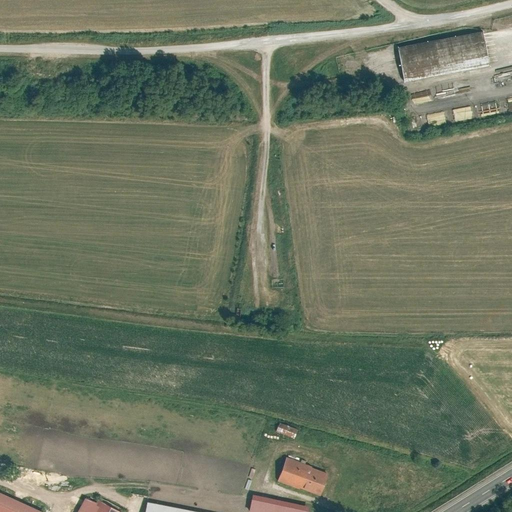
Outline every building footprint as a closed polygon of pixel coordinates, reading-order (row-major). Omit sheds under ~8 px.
[(486,28),(400,45),(407,80),(493,63),(486,28)] [(411,94),(414,103),(431,99),(429,90),(411,94)] [(453,109),(455,121),(473,117),(470,105),(453,109)] [(429,126),(446,122),(444,111),(426,114),(429,126)] [(279,421),(276,430),(293,437),(296,427),(279,421)] [(287,458),(279,481),(321,497),(330,475),(287,458)] [(44,511),(0,491),(0,511),(44,511)] [(254,494),(250,511),(249,511),(308,511),(310,506),(254,494)] [(87,497),(78,511),(122,511),(100,499),(98,503),(87,497)] [(209,511),(148,499),(145,511),(209,511)]
